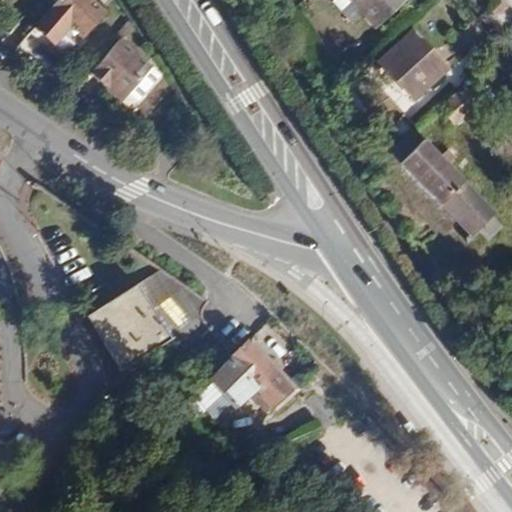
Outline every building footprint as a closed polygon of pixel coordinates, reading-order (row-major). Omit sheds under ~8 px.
[(87,0),(57,0),(32,29),(50,45),(67,26),(80,38),(102,13),(87,0)] [(322,0),(324,2),(325,0),(335,0),(369,37),(404,5),(400,0),(322,0)] [(448,68),(447,67),(415,31),(383,60),(385,65),(381,67),(408,98),(412,95),(413,97),(429,83),(430,85),(443,72),(448,68)] [(117,42),(88,76),(120,105),(127,97),(150,72),(117,42)] [(497,67),(474,44),(447,67),(448,68),(443,72),(464,96),(497,67)] [(413,97),(397,111),(492,202),(511,182),(511,165),(430,85),(429,83),(413,97)] [(473,233),(482,242),(501,223),(414,137),(385,166),(462,244),(473,233)] [(178,329),(141,274),(87,310),(124,365),(178,329)] [(260,305),(238,328),(285,380),(307,361),(260,305)] [(285,380),(238,328),(205,362),(233,388),(257,366),(278,387),(285,380)]
